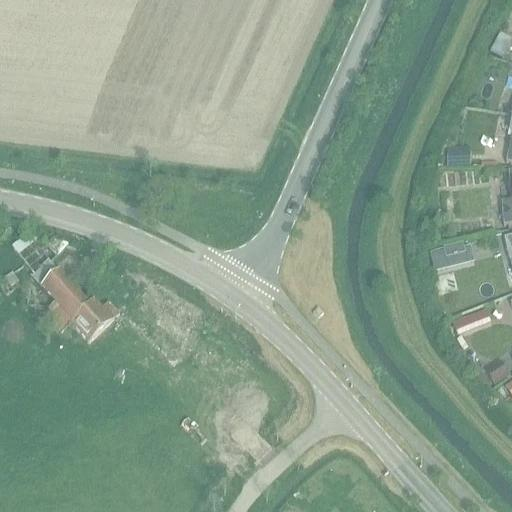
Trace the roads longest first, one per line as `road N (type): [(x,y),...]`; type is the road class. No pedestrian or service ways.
road 1 (tertiary): [(238,298),(377,0)]
road 2 (tertiary): [(0,201),(156,248),(238,298)]
road 3 (unclassified): [(344,408),(238,298)]
road 4 (unclassified): [(237,511),(256,485),(344,408)]
